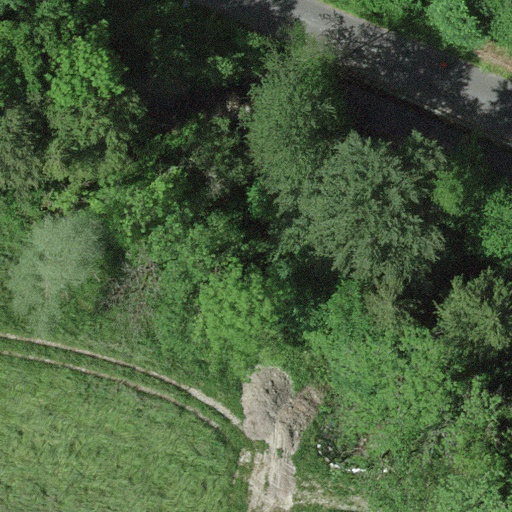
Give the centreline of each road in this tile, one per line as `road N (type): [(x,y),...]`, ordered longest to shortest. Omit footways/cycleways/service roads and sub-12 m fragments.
road 1 (track): [(0,340),(104,359),(246,437),(275,471),(312,492),(431,511)]
road 2 (unclassified): [(511,115),(259,0)]
